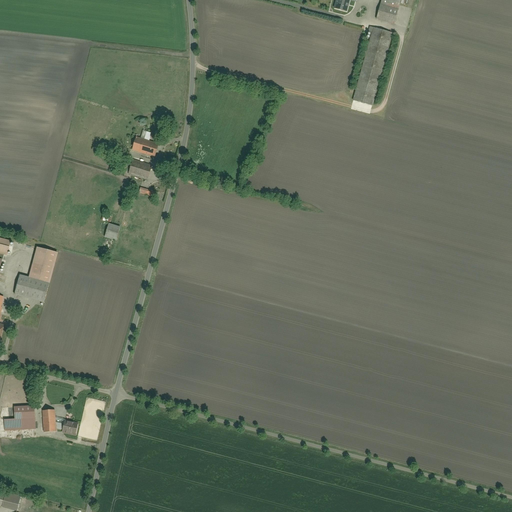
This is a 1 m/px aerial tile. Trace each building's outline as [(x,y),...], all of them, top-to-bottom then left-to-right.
[(348,0),(337,0),(334,11),(346,15),(350,1),(348,0)] [(381,0),(377,19),(394,24),(400,0),(381,0)] [(392,34),(373,29),(352,109),(371,114),(392,34)] [(136,138),(132,152),(155,158),(159,145),(136,138)] [(132,160),(128,174),(148,180),(152,165),(132,160)] [(142,186),(139,194),(157,199),(160,191),(142,186)] [(108,225),(104,239),(116,242),(120,228),(108,225)] [(0,243),(0,254),(6,256),(9,246),(0,243)] [(37,248),(29,280),(49,285),(58,254),(37,248)] [(20,278),(15,296),(44,303),(49,286),(20,278)] [(4,421),(4,431),(36,430),(36,407),(15,408),(15,420),(4,421)] [(66,420),(65,424),(56,424),(55,411),(44,411),(45,433),(56,433),(56,431),(64,432),(63,434),(77,437),(79,422),(66,420)] [(0,493),(0,507),(16,511),(20,498),(0,493)]
